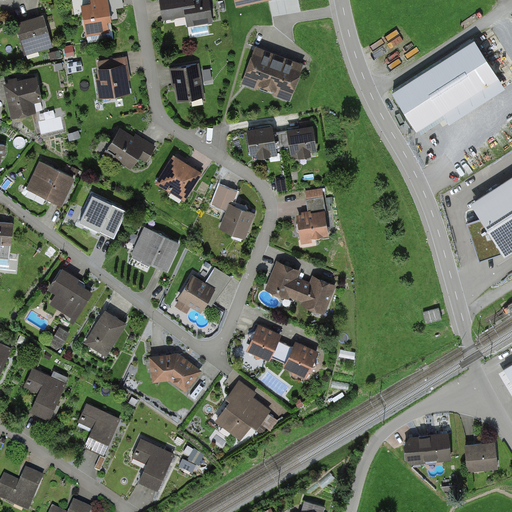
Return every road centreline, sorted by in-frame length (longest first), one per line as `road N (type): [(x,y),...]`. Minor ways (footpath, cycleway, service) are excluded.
road 1 (residential): [(211,358),(271,221),(270,201),(252,177),(164,121),(139,0)]
road 2 (residential): [(479,373),(435,220),(362,74),(341,0)]
road 3 (residential): [(0,197),(211,358)]
road 4 (residential): [(479,373),(380,435),(351,511)]
road 5 (residential): [(0,425),(131,511)]
